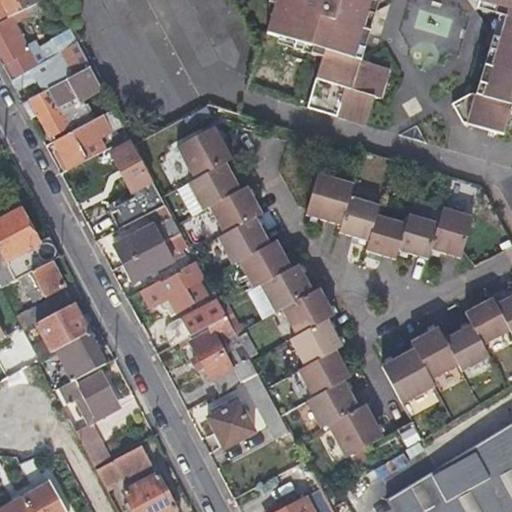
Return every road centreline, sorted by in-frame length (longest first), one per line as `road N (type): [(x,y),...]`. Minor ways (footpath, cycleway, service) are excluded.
road 1 (residential): [(213,511),(0,105)]
road 2 (residential): [(511,176),(239,91),(189,0)]
road 3 (residential): [(248,152),(310,256),(426,309),(511,265)]
